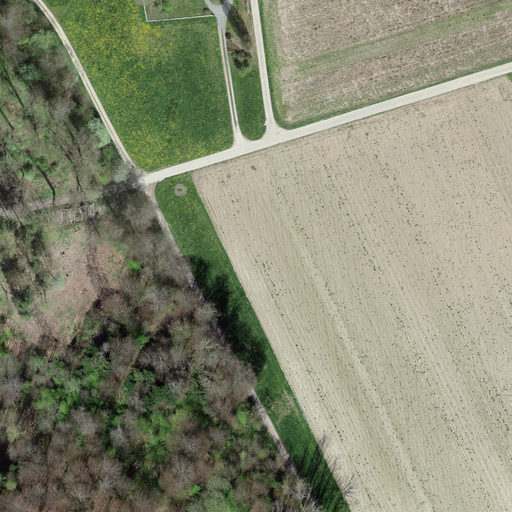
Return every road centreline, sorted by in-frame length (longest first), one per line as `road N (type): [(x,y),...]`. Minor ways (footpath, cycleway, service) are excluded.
road 1 (track): [(314,511),(37,0)]
road 2 (track): [(139,181),(0,212)]
road 3 (track): [(273,139),(253,0)]
